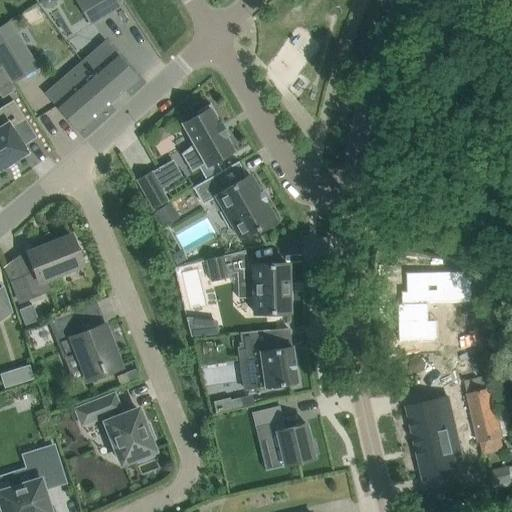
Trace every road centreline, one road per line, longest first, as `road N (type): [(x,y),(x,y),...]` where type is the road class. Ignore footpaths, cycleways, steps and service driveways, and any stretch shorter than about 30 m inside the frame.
road 1 (residential): [(131,511),(175,492),(191,476),(192,458),(73,167)]
road 2 (unclassified): [(349,194),(353,361),(387,511)]
road 3 (residential): [(349,194),(302,186),(212,35)]
road 4 (unclassified): [(404,0),(377,62),(349,194)]
road 5 (residential): [(73,167),(212,35)]
